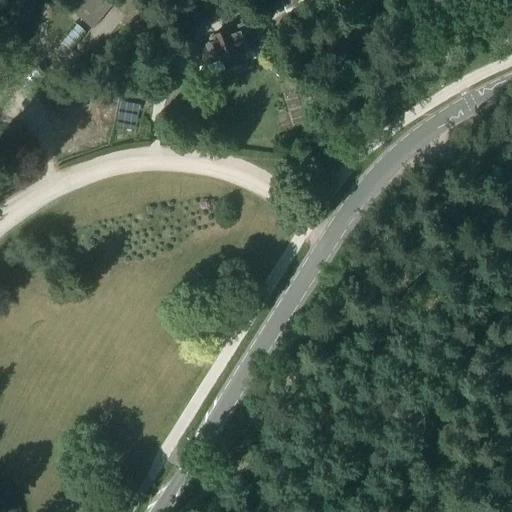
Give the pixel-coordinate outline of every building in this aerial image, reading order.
[(94,29),(113,6),(105,0),(77,0),(70,10),(94,29)] [(280,0),(287,14),(309,5),(307,0),(280,0)] [(196,26),(224,15),(220,4),(192,16),(196,26)] [(233,35),(230,29),(212,37),(214,43),(198,49),(205,66),(221,60),(222,64),(241,57),(240,53),(255,47),(248,29),(233,35)] [(397,67),(405,64),(403,57),(395,61),(397,67)]
